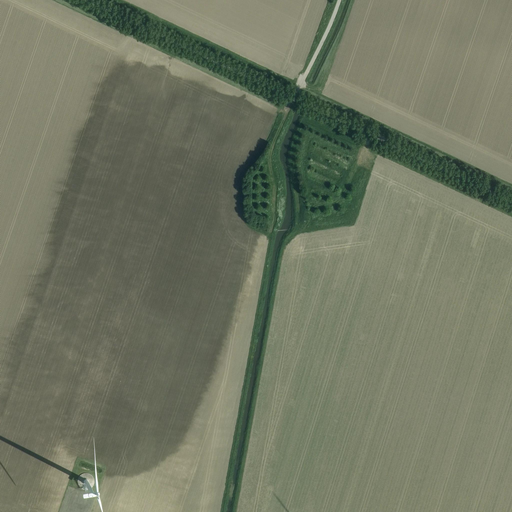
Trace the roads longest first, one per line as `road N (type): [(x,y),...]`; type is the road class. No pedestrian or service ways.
road 1 (track): [(221,511),(272,223),(269,155),(339,0)]
road 2 (unclassified): [(511,200),(87,0)]
road 3 (track): [(234,511),(283,246),(297,231),(352,223),(369,170),(369,133)]
road 4 (track): [(120,0),(511,185)]
road 5 (track): [(294,233),(291,152),(303,118),(511,216)]
road 6 (track): [(287,110),(54,0)]
